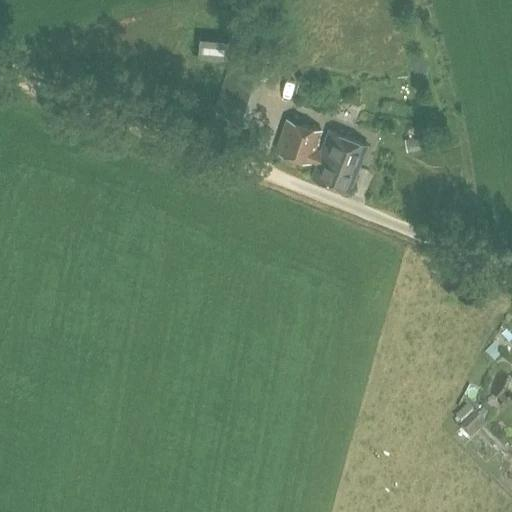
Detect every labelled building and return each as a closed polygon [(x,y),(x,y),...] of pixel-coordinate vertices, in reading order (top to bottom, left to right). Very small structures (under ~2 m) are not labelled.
[(184,35),(182,54),(228,58),(229,39),(184,35)] [(238,66),(231,87),(254,95),(260,74),(238,66)] [(349,191),(368,144),(329,129),(321,150),(315,148),(321,129),(287,118),(276,150),(310,162),(311,160),(317,162),(312,176),(349,191)] [(428,145),(423,124),(407,127),(409,138),(406,139),(407,149),(428,145)] [(495,343),(485,354),(494,362),(504,352),(495,343)] [(482,409),(465,421),(472,432),(489,420),(482,409)]
